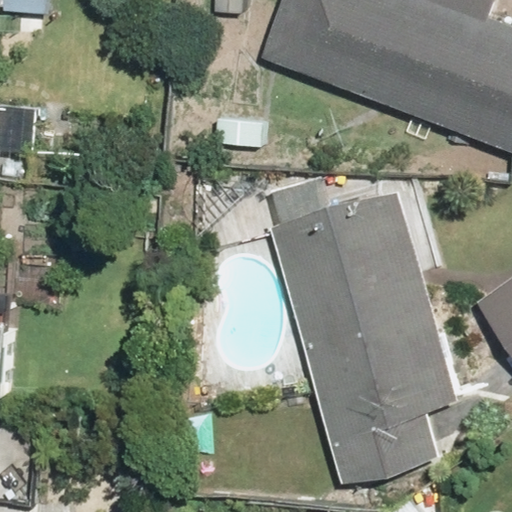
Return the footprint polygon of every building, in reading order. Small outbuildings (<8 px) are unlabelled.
[(0,0),(0,57),(2,34),(24,36),(26,6),(3,4),(3,0),(0,0)] [(511,17),(471,0),(299,0),(273,61),(511,165),(511,17)] [(0,101),(0,150),(32,151),(34,103),(0,101)] [(405,168),(245,219),(331,488),(491,438),(405,168)] [(10,274),(0,273),(0,454),(2,455),(10,274)] [(511,275),(482,299),(511,335),(511,275)]
